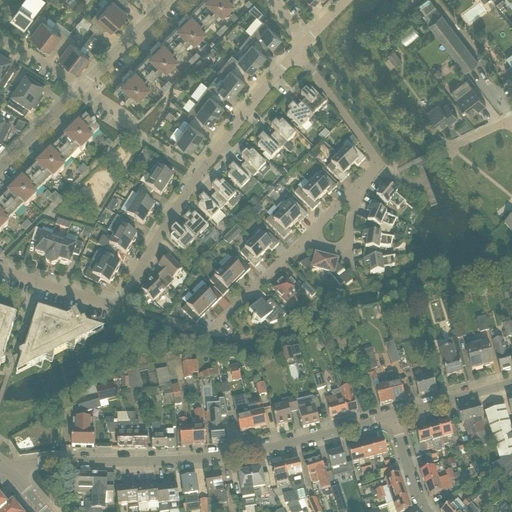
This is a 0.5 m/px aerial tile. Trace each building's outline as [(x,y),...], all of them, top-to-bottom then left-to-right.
[(24,26),(43,1),(42,0),(25,0),(12,17),(24,26)] [(107,0),(108,4),(105,9),(120,22),(123,16),(127,12),(122,8),(129,1),(128,0),(107,0)] [(203,0),(198,5),(212,19),(220,10),(222,12),(233,1),(232,0),(203,0)] [(503,0),(492,0),(500,9),(502,7),(500,5),(505,1),(503,0)] [(254,4),(248,10),(256,16),(257,17),(257,16),(261,12),(254,4)] [(187,13),(182,17),(178,22),(180,24),(170,33),(184,47),(192,38),(194,40),(205,29),(203,27),(212,19),(198,5),(189,15),(187,13)] [(93,23),(102,31),(106,26),(111,30),(114,26),(120,22),(105,9),(102,6),(96,13),(92,18),(90,20),(93,23)] [(46,23),(46,18),(39,13),(29,27),(34,30),(30,35),(34,38),(39,44),(52,27),(46,23)] [(465,72),(478,61),(441,14),(429,24),(465,72)] [(274,46),(281,37),(257,16),(257,17),(245,30),(256,39),(266,47),(269,42),(274,46)] [(102,31),(93,23),(89,27),(94,31),(99,35),(102,31)] [(424,34),(428,31),(422,24),(419,26),(424,34)] [(399,35),(406,45),(419,35),(412,25),(399,35)] [(58,48),(68,35),(60,30),(56,31),(52,27),(39,44),(45,46),(49,50),(53,45),(58,48)] [(159,41),(154,45),(150,50),(152,52),(142,61),(156,75),(164,66),(166,68),(177,57),(175,55),(184,47),(170,33),(161,43),(159,41)] [(75,41),(68,35),(58,48),(62,52),(59,57),(63,60),(67,66),(80,49),(75,46),(75,41)] [(245,51),(259,63),(266,55),(262,51),(266,47),(256,39),(252,43),(245,51)] [(217,50),(221,46),(217,42),(213,47),(217,50)] [(202,47),(206,52),(211,47),(206,43),(202,47)] [(95,55),(89,49),(84,44),(80,49),(67,66),(74,68),(78,72),(81,67),(82,67),(95,55)] [(216,55),(218,52),(212,47),(208,53),(213,57),(216,55)] [(238,60),(234,64),(244,72),(247,68),(252,72),(259,63),(245,51),(238,60)] [(396,65),(401,61),(393,51),(388,55),(396,65)] [(0,87),(4,90),(15,72),(10,69),(11,67),(6,64),(5,63),(4,61),(2,59),(0,62),(0,87)] [(200,59),(194,65),(200,70),(205,63),(200,59)] [(244,72),(234,64),(228,59),(217,72),(218,73),(238,89),(245,80),(240,77),(244,72)] [(114,89),(127,103),(136,94),(138,96),(149,85),(147,83),(156,75),(142,61),(133,71),(131,69),(122,77),(124,79),(114,89)] [(442,73),(439,69),(433,73),(436,78),(442,73)] [(226,94),(231,97),(238,89),(218,73),(208,86),(223,98),(226,94)] [(40,100),(40,98),(43,93),(41,92),(45,87),(28,76),(22,84),(24,85),(19,92),(38,105),(40,102),(40,100)] [(217,115),(224,106),(220,103),(223,98),(208,86),(206,87),(197,100),(199,101),(217,115)] [(457,102),(468,116),(479,108),(480,109),(486,105),(472,87),(461,95),(463,98),(457,102)] [(326,108),(324,106),(325,105),(328,102),(322,95),(320,97),(314,91),(312,93),(312,92),(308,95),(306,92),(301,97),(303,100),(299,104),(313,117),(317,113),(318,113),(319,114),(326,108)] [(8,106),(25,117),(28,112),(30,114),(33,109),(35,108),(37,107),(38,105),(19,92),(13,102),(11,101),(8,106)] [(193,117),(203,125),(206,120),(210,124),(217,115),(199,101),(195,102),(188,111),(189,115),(192,118),(193,117)] [(427,112),(440,129),(450,121),(451,122),(457,117),(446,103),(441,107),(438,103),(427,112)] [(309,121),(313,117),(299,104),(295,108),(293,105),(288,110),(291,113),(287,116),(301,130),(309,122),(309,121)] [(0,145),(1,146),(10,128),(4,125),(5,123),(4,119),(0,117),(0,145)] [(90,139),(99,130),(86,117),(76,127),(74,125),(70,129),(87,147),(92,141),(90,139)] [(182,131),(197,142),(204,133),(199,129),(203,125),(193,117),(192,118),(189,122),(185,120),(182,120),(178,127),(177,127),(182,131)] [(294,150),(288,143),(295,135),(282,122),(279,125),(276,123),(271,127),(276,132),(272,136),(283,147),(290,154),(294,150)] [(57,145),(71,159),(79,150),(81,152),(87,147),(70,129),(65,134),(67,136),(57,145)] [(182,131),(176,140),(173,145),(183,152),(186,147),(191,151),(197,142),(182,131)] [(279,151),(283,147),(272,136),(268,140),(263,136),(258,140),(261,143),(258,147),(271,160),(279,152),(279,151)] [(359,144),(353,136),(347,141),(342,146),(346,149),(338,156),(351,168),(355,164),(358,167),(365,159),(354,148),(359,144)] [(62,167),(71,159),(57,145),(48,155),(46,153),(41,157),(59,175),(64,169),(62,167)] [(242,166),(253,177),(257,173),(258,174),(266,166),(252,152),(249,155),(246,153),(241,158),(246,162),(242,166)] [(331,173),(341,183),(349,175),(346,173),(351,168),(338,156),(331,164),(336,169),(331,173)] [(29,173),(43,187),(51,178),(53,180),(59,175),(41,157),(37,162),(39,164),(29,173)] [(139,168),(142,163),(137,160),(134,165),(139,168)] [(173,170),(169,167),(158,160),(149,175),(167,187),(169,185),(170,185),(172,182),(172,180),(173,178),(170,175),(173,170)] [(249,182),(253,177),(242,166),(238,170),(233,166),(228,171),(231,174),(228,177),(241,190),(249,182)] [(34,195),(43,187),(29,173),(20,183),(18,181),(13,185),(31,203),(36,197),(34,195)] [(166,191),(166,189),(167,187),(149,175),(146,173),(140,182),(143,184),(139,189),(150,196),(153,191),(161,196),(163,194),(164,193),(166,191)] [(329,195),(337,188),(322,173),(310,185),(322,197),(326,192),(329,195)] [(310,185),(309,185),(304,180),(298,187),(299,189),(294,193),(312,211),(320,204),(317,201),(322,197),(310,185)] [(212,197),(223,208),(227,204),(228,204),(236,196),(222,182),(219,186),(216,183),(211,188),(216,192),(212,197)] [(404,202),(396,195),(397,194),(383,182),(382,183),(379,187),(382,190),(376,197),(387,206),(390,202),(398,210),(404,202)] [(25,208),(31,203),(13,185),(9,190),(11,192),(1,201),(14,214),(23,206),(25,208)] [(283,191),(279,187),(274,191),(279,196),(283,191)] [(153,211),(153,209),(155,206),(146,201),(150,196),(139,189),(136,195),(132,193),(126,202),(149,216),(150,214),(152,213),(153,211)] [(44,195),(49,199),(53,203),(56,200),(52,196),(48,192),(44,195)] [(219,212),(223,208),(212,197),(208,201),(203,196),(199,201),(201,204),(198,207),(212,220),(220,212),(219,212)] [(256,197),(249,203),(254,208),(261,202),(256,197)] [(278,210),(293,225),(297,221),(300,224),(308,216),(290,198),(285,203),(283,201),(276,208),(278,210)] [(6,223),(14,214),(1,201),(0,202),(0,228),(2,231),(8,225),(6,223)] [(148,219),(148,218),(149,216),(126,202),(121,211),(124,213),(121,219),(132,225),(135,220),(143,225),(145,222),(146,222),(148,219)] [(387,213),(370,206),(367,212),(371,214),(367,222),(371,224),(368,231),(378,232),(382,224),(392,228),(396,219),(386,215),(387,213)] [(289,229),(293,225),(278,210),(266,222),(284,240),(291,232),(289,229)] [(240,213),(235,219),(240,223),(245,218),(240,213)] [(182,227),(196,240),(200,236),(208,228),(195,215),(191,218),(189,215),(184,220),(187,223),(182,227)] [(136,240),(135,238),(137,235),(128,231),(132,225),(121,219),(117,216),(113,223),(119,227),(115,235),(131,245),(132,243),(134,242),(136,240)] [(238,223),(233,218),(227,224),(232,229),(238,223)] [(69,230),(71,223),(57,219),(55,225),(69,230)] [(265,227),(260,222),(256,226),(261,231),(265,227)] [(192,244),(196,240),(182,227),(178,231),(176,228),(171,233),(174,236),(171,239),(174,243),(173,245),(177,249),(179,247),(184,253),(192,245),(192,244)] [(85,228),(82,236),(89,239),(92,231),(85,228)] [(36,229),(35,232),(32,241),(38,243),(35,252),(46,256),(52,238),(41,234),(42,231),(36,229)] [(209,239),(214,234),(209,229),(198,239),(209,251),(214,245),(209,239)] [(382,235),(363,232),(362,239),(367,240),(365,248),(379,250),(380,246),(391,248),(392,238),(381,236),(382,235)] [(272,252),(279,244),(269,235),(265,239),(260,234),(252,242),(264,254),(269,249),(272,252)] [(130,249),(130,247),(131,245),(115,235),(111,241),(103,236),(97,245),(101,247),(114,255),(117,250),(126,254),(127,252),(129,251),(130,249)] [(229,236),(224,241),(229,246),(234,241),(229,236)] [(11,242),(6,237),(2,241),(7,246),(11,242)] [(252,242),(248,237),(245,241),(249,245),(240,254),(255,268),(263,261),(260,258),(264,254),(252,242)] [(46,256),(46,257),(46,258),(46,259),(46,260),(46,261),(47,262),(48,263),(49,264),(51,265),(52,265),(53,265),(54,264),(55,264),(56,264),(56,263),(57,263),(58,262),(58,261),(59,260),(58,260),(64,242),(52,238),(46,256)] [(58,260),(59,260),(70,264),(73,254),(79,256),(83,244),(66,239),(65,242),(64,242),(58,260)] [(119,269),(118,268),(120,265),(111,260),(114,255),(101,247),(92,262),(114,275),(116,272),(117,272),(119,269)] [(214,259),(218,255),(214,250),(210,254),(214,259)] [(301,263),(299,264),(308,273),(310,272),(312,272),(313,271),(315,271),(317,271),(328,273),(330,274),(331,276),(332,276),(333,277),(340,286),(344,283),(346,286),(352,282),(347,275),(344,271),(342,269),(341,268),(340,266),(337,264),(337,262),(332,261),(333,258),(329,256),(325,255),(323,255),(322,255),(321,258),(316,256),(316,258),(313,258),(311,259),(309,259),(307,260),(305,261),(303,262),(301,263)] [(182,270),(168,257),(167,258),(166,257),(164,257),(163,258),(162,259),(162,261),(163,263),(159,267),(160,269),(156,273),(169,286),(174,281),(172,280),(182,270)] [(241,261),(240,262),(237,265),(228,257),(219,265),(223,269),(237,283),(250,270),(241,261)] [(382,257),(363,260),(365,267),(369,266),(370,275),(384,273),(383,269),(394,267),(393,257),(382,259),(382,257)] [(114,278),(113,277),(114,275),(92,262),(84,277),(98,285),(101,280),(109,284),(111,282),(112,281),(114,278)] [(214,288),(223,297),(237,283),(223,269),(215,278),(214,277),(210,281),(215,287),(214,288)] [(153,280),(142,291),(143,292),(143,293),(142,295),(143,296),(145,297),(146,297),(148,296),(153,302),(164,291),(169,286),(156,273),(151,278),(153,280)] [(286,303),(299,290),(286,277),(273,290),(286,303)] [(312,298),(316,294),(306,283),(302,288),(312,298)] [(209,311),(222,298),(208,285),(204,289),(203,289),(195,298),(209,311)] [(179,297),(172,291),(169,293),(169,297),(174,302),(179,297)] [(187,315),(196,324),(209,311),(195,298),(186,306),(191,311),(187,315)] [(280,321),(286,316),(270,300),(265,306),(261,302),(254,309),(250,311),(250,312),(249,313),(251,315),(250,316),(252,321),(253,322),(258,324),(259,323),(261,325),(265,321),(269,326),(280,321)] [(0,366),(0,365),(6,362),(3,357),(13,326),(6,312),(0,310),(0,366)] [(16,375),(104,330),(87,325),(83,317),(76,315),(76,314),(67,318),(48,312),(34,319),(24,350),(19,353),(22,358),(16,375)] [(476,320),(479,333),(489,331),(485,318),(477,320),(476,320)] [(507,338),(511,336),(511,333),(509,322),(503,324),(507,338)] [(457,340),(458,339),(466,337),(462,324),(453,326),(454,331),(456,338),(457,339),(457,340)] [(440,351),(443,364),(446,377),(462,373),(460,367),(465,365),(460,346),(458,339),(457,340),(457,339),(453,340),(455,347),(440,351)] [(492,342),(501,373),(511,370),(511,369),(508,355),(507,355),(502,339),(492,342)] [(482,367),(493,364),(487,341),(482,342),(483,345),(477,346),(482,367)] [(428,347),(434,367),(440,365),(435,345),(428,347)] [(280,351),(283,364),(294,361),(293,357),(301,355),(298,346),(280,351)] [(477,346),(473,347),(471,348),(470,346),(465,347),(472,370),(482,367),(477,346)] [(360,352),(366,372),(374,369),(368,350),(360,352)] [(402,370),(408,368),(402,350),(396,352),(402,370)] [(264,363),(272,361),(270,353),(262,355),(264,363)] [(251,360),(244,362),(245,369),(252,367),(251,360)] [(182,364),(184,380),(194,378),(192,362),(182,364)] [(218,369),(219,376),(221,383),(227,382),(228,384),(241,381),(238,365),(230,367),(229,366),(218,368),(218,369)] [(159,387),(162,386),(170,384),(167,369),(156,371),(159,387)] [(378,380),(375,370),(366,372),(368,378),(371,377),(372,381),(373,381),(378,380)] [(114,381),(121,380),(121,371),(113,372),(114,381)] [(212,378),(210,371),(203,373),(204,376),(205,380),(212,378)] [(391,403),(405,400),(398,377),(394,378),(392,372),(388,373),(390,379),(385,380),(386,386),(387,386),(391,403)] [(419,396),(437,390),(432,376),(423,378),(421,372),(413,375),(415,381),(414,381),(419,396)] [(317,391),(326,388),(322,378),(322,374),(319,375),(313,377),(314,380),(317,391)] [(336,377),(337,379),(336,379),(339,390),(346,416),(357,412),(350,387),(348,388),(345,377),(344,374),(336,377)] [(361,378),(353,380),(352,381),(354,387),(355,387),(363,385),(361,378)] [(98,395),(101,402),(117,398),(113,384),(96,389),(97,395),(98,395)] [(170,384),(162,386),(166,406),(174,405),(171,386),(170,384)] [(256,386),(259,397),(266,395),(264,384),(256,386)] [(178,385),(171,386),(174,405),(174,406),(181,405),(178,385)] [(386,386),(375,389),(380,406),(391,403),(387,386),(386,386)] [(98,395),(97,395),(95,396),(93,389),(90,390),(91,396),(81,399),(83,409),(85,412),(85,413),(101,409),(99,403),(101,402),(98,395)] [(339,390),(331,393),(333,398),(325,400),(331,420),(346,416),(339,390)] [(237,418),(240,432),(253,429),(246,401),(247,401),(246,396),(233,399),(237,418)] [(253,429),(267,426),(264,412),(263,412),(261,404),(260,398),(247,401),(246,401),(253,429)] [(277,426),(291,422),(289,413),(298,411),(294,398),(282,402),(283,406),(272,409),(277,426)] [(303,428),(319,424),(314,404),(298,408),(303,428)] [(483,419),(479,404),(468,407),(479,442),(478,442),(480,447),(487,445),(486,441),(487,441),(481,420),(483,419)] [(467,436),(469,444),(478,442),(479,442),(468,407),(457,410),(461,425),(463,424),(467,436)] [(484,414),(487,423),(500,464),(511,458),(511,430),(511,429),(504,407),(484,414)] [(193,446),(205,445),(204,435),(206,435),(206,427),(204,428),(203,418),(201,410),(194,412),(196,419),(196,428),(192,429),(193,446)] [(212,445),(224,444),(223,428),(221,428),(220,411),(209,412),(212,445)] [(132,434),(127,414),(118,414),(118,425),(106,425),(109,435),(118,435),(118,449),(132,449),(132,434)] [(132,449),(147,449),(147,434),(136,434),(136,428),(139,428),(139,421),(135,421),(135,414),(127,414),(132,434),(132,449)] [(75,433),(81,433),(80,447),(94,447),(94,432),(88,432),(88,417),(78,417),(78,418),(76,419),(76,424),(75,424),(75,433)] [(180,437),(181,447),(193,446),(192,429),(187,429),(186,419),(179,420),(180,429),(178,430),(178,437),(180,437)] [(452,437),(448,422),(438,425),(444,445),(448,444),(446,438),(452,437)] [(152,425),(152,429),(151,429),(151,430),(152,430),(153,449),(167,448),(174,448),(173,430),(166,431),(166,437),(160,437),(160,424),(152,425)] [(438,425),(428,428),(432,442),(438,441),(439,447),(444,445),(438,425)] [(425,443),(427,451),(434,449),(432,442),(428,428),(416,431),(419,445),(425,443)] [(376,458),(387,455),(383,440),(371,443),(376,458)] [(364,462),(376,458),(371,443),(360,447),(364,462)] [(460,456),(466,454),(464,444),(457,446),(460,456)] [(360,447),(348,450),(352,465),(364,462),(360,447)] [(346,466),(342,451),(327,455),(331,470),(339,468),(341,476),(348,474),(345,466),(346,466)] [(422,466),(432,463),(437,462),(437,460),(435,453),(420,457),(422,466)] [(492,468),(496,472),(511,490),(511,458),(500,464),(492,468)] [(333,497),(321,459),(305,464),(312,484),(318,482),(321,492),(324,491),(326,499),(333,497)] [(392,473),(390,466),(389,460),(384,461),(386,467),(380,468),(381,475),(392,473)] [(298,461),(284,465),(287,479),(291,478),(293,484),(296,491),(293,492),(293,493),(297,502),(307,500),(306,499),(309,497),(305,489),(298,461)] [(284,465),(272,467),(276,486),(288,483),(287,479),(284,465)] [(243,472),(238,473),(242,500),(243,500),(254,498),(253,490),(249,467),(243,472)] [(263,475),(262,469),(257,470),(249,467),(253,490),(259,489),(261,498),(269,496),(268,487),(270,487),(268,474),(263,475)] [(433,468),(420,473),(425,485),(438,480),(433,468)] [(95,475),(75,474),(74,494),(89,494),(89,490),(92,491),(94,491),(95,475)] [(220,474),(205,477),(209,500),(207,501),(207,505),(227,502),(225,492),(223,492),(220,474)] [(113,493),(113,485),(106,485),(106,475),(95,475),(94,491),(92,491),(92,504),(92,509),(101,510),(105,510),(105,493),(113,493)] [(385,481),(389,492),(403,487),(400,475),(385,480),(385,481)] [(425,485),(429,497),(442,492),(453,489),(450,481),(455,479),(453,475),(447,477),(438,480),(425,485)] [(195,478),(182,480),(186,505),(198,503),(196,494),(198,494),(195,478)] [(128,505),(129,510),(138,508),(138,506),(136,487),(131,488),(130,480),(125,481),(128,505)] [(150,480),(145,481),(148,505),(149,510),(159,509),(158,505),(156,487),(151,488),(150,480)] [(168,504),(166,480),(161,481),(162,488),(157,489),(157,487),(156,487),(158,505),(168,504)] [(168,504),(169,511),(170,511),(180,511),(177,487),(171,487),(170,480),(166,480),(168,504)] [(500,480),(493,486),(503,498),(510,492),(500,480)] [(116,490),(118,506),(128,505),(125,481),(121,482),(122,489),(116,490)] [(138,506),(148,505),(145,481),(141,481),(142,489),(137,489),(136,487),(138,506)] [(339,486),(331,489),(339,511),(343,511),(347,511),(339,486)] [(392,503),(407,498),(403,487),(389,492),(392,503)] [(384,493),(382,488),(371,492),(371,493),(373,497),(376,496),(384,493)] [(299,508),(297,502),(293,493),(283,495),(285,504),(288,504),(289,511),(299,508)] [(321,511),(315,498),(308,501),(313,511),(321,511)] [(392,503),(393,503),(395,511),(404,511),(411,510),(407,498),(392,503)] [(471,504),(467,500),(462,505),(466,508),(471,504)]
